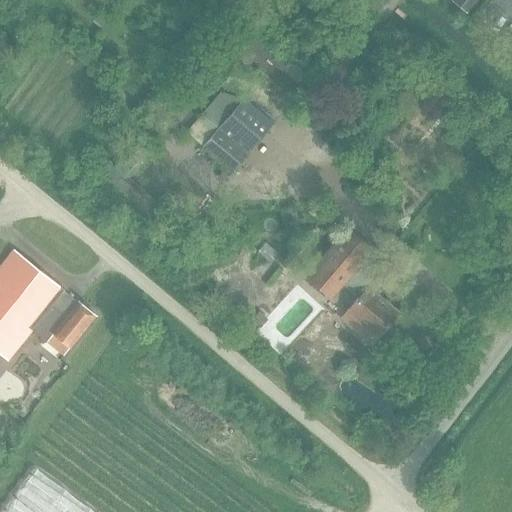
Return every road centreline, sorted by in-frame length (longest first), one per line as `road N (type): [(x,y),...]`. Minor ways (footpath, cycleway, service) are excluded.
road 1 (unclassified): [(390,492),(0,165)]
road 2 (unclassified): [(390,492),(511,334)]
